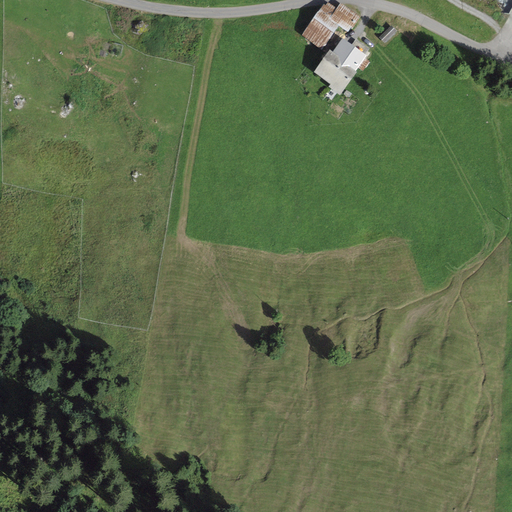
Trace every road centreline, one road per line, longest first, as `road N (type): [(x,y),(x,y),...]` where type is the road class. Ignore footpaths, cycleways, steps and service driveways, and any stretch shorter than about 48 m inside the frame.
road 1 (unclassified): [(122,0),(212,12),(300,0)]
road 2 (unclassified): [(388,0),(511,59)]
